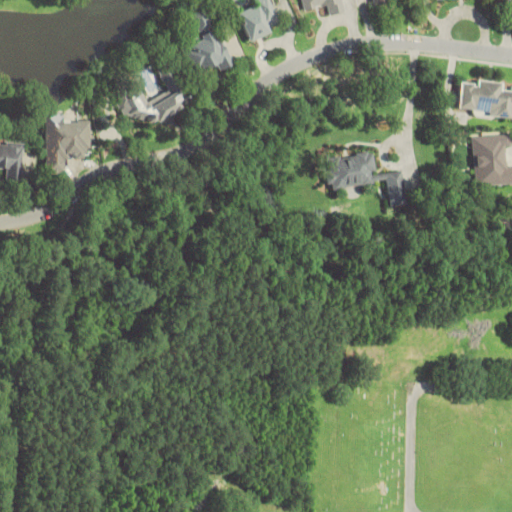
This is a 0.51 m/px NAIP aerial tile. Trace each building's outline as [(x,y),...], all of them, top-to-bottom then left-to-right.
[(270,0),(261,0),(237,9),(248,40),(281,28),(270,0)] [(328,15),(344,12),(342,0),(300,0),(303,9),(326,5),(328,15)] [(191,15),(199,32),(213,26),(205,9),(191,15)] [(222,35),(214,39),(210,32),(182,44),(195,73),(216,64),(219,71),(234,64),(222,35)] [(147,102),(140,88),(116,98),(126,120),(138,115),(143,125),(186,106),(172,74),(163,78),(170,92),(147,102)] [(511,83),(477,81),(476,84),(460,83),(458,113),(511,118),(511,111),(511,83)] [(64,121),(64,114),(44,114),(45,173),(64,173),(64,158),(91,158),(91,121),(64,121)] [(511,134),(472,135),(474,186),(511,184),(511,165),(505,165),(504,145),(511,145),(511,134)] [(21,182),(23,143),(0,141),(0,172),(5,173),(4,181),(21,182)] [(328,191),(385,182),(389,206),(407,204),(401,170),(377,174),(373,151),(323,158),(328,191)]
